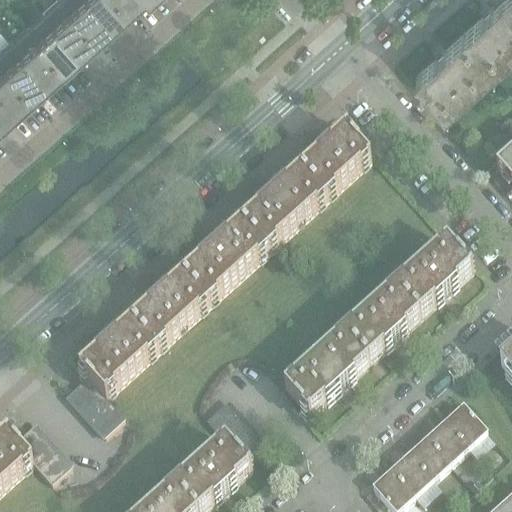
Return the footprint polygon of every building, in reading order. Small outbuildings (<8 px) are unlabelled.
[(94,37),(61,0),(54,0),(42,11),(78,52),(94,37)] [(110,23),(90,0),(61,0),(94,37),(110,23)] [(126,8),(119,0),(90,0),(110,23),(126,8)] [(511,0),(500,0),(464,33),(494,67),(511,50),(511,0)] [(78,52),(42,11),(25,26),(62,66),(78,52)] [(62,66),(25,26),(9,40),(45,81),(62,66)] [(446,110),(494,67),(464,33),(416,76),(420,80),(419,81),(423,86),(425,85),(446,110)] [(45,81),(9,40),(0,48),(0,62),(29,95),(45,81)] [(29,95),(0,62),(0,95),(13,110),(29,95)] [(0,121),(13,110),(0,95),(0,121)] [(327,206),(362,175),(372,166),(361,154),(354,145),(353,146),(348,139),(349,138),(348,136),(332,151),(324,157),(323,158),(323,159),(302,178),(327,206)] [(511,161),(497,174),(504,182),(508,179),(511,182),(511,161)] [(269,259),(302,229),(327,206),(302,178),(281,197),(280,197),(272,204),(271,205),(272,205),(243,231),(269,259)] [(210,312),(260,267),(269,259),(243,231),(214,257),(214,256),(205,264),(206,265),(184,284),(210,312)] [(452,297),(451,297),(474,276),(473,275),(472,276),(467,270),(467,269),(460,261),(459,261),(448,249),(396,296),(421,324),(443,305),(452,297)] [(158,358),(201,320),(210,312),(184,284),(163,303),(163,302),(162,303),(154,310),(154,311),(133,330),(158,358)] [(392,351),(401,343),(400,343),(421,324),(396,296),(345,342),(370,370),(391,351),(392,351)] [(107,405),(150,366),(158,358),(133,330),(112,349),(111,348),(107,352),(103,356),(103,357),(81,377),(82,378),(88,384),(97,394),(107,405)] [(341,397),(342,396),(349,389),(370,370),(345,342),(285,395),(286,396),(304,415),(310,422),(309,422),(310,424),(340,397),(341,397)] [(511,381),(511,359),(501,369),(511,381)] [(78,412),(97,394),(88,384),(68,402),(78,412)] [(87,422),(107,405),(97,394),(78,412),(87,422)] [(304,415),(286,396),(281,400),(299,420),(304,415)] [(96,433),(116,415),(107,405),(87,422),(96,433)] [(217,437),(237,419),(228,409),(208,427),(217,437)] [(488,440),(483,434),(464,413),(446,430),(470,456),(488,440)] [(106,443),(125,425),(116,415),(96,433),(106,443)] [(226,448),(246,430),(237,419),(217,437),(226,448)] [(236,458),(255,440),(246,430),(226,448),(236,458)] [(470,456),(446,430),(428,446),(452,473),(470,456)] [(26,461),(46,443),(35,431),(15,449),(26,461)] [(245,468),(265,451),(255,440),(236,458),(245,468)] [(0,500),(21,482),(34,470),(26,461),(15,449),(10,443),(11,442),(9,441),(0,449),(0,500)] [(34,470),(54,452),(46,443),(26,461),(34,470)] [(452,473),(428,446),(410,462),(434,489),(452,473)] [(230,495),(236,490),(253,475),(251,474),(251,475),(245,468),(236,458),(226,448),(174,494),(190,511),(211,511),(221,503),(222,504),(223,503),(230,496),(230,495)] [(44,481),(64,463),(54,452),(34,470),(44,481)] [(434,489),(410,462),(392,478),(416,505),(434,489)] [(52,491),(72,473),(64,463),(44,481),(52,491)] [(407,511),(416,505),(392,478),(374,494),(389,511),(407,511)] [(190,511),(174,494),(154,511),(190,511)] [(458,511),(464,507),(456,499),(449,506),(454,511),(458,511)]
